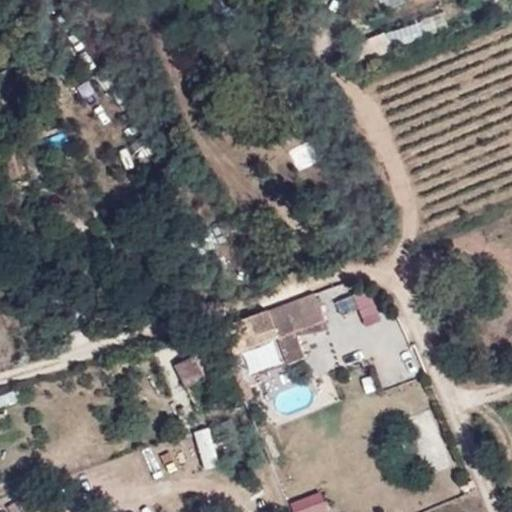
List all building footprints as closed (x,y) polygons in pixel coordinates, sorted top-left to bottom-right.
[(384,0),(391,11),(407,0),(384,0)] [(0,158),(14,196),(34,189),(19,148),(0,155),(0,158)] [(313,293),(269,310),(280,336),(324,319),(313,293)] [(280,336),(269,310),(217,331),(227,356),(280,336)] [(186,384),(206,375),(196,355),(176,366),(186,384)] [(297,511),(317,511),(331,506),(324,489),(294,503),(297,511)]
